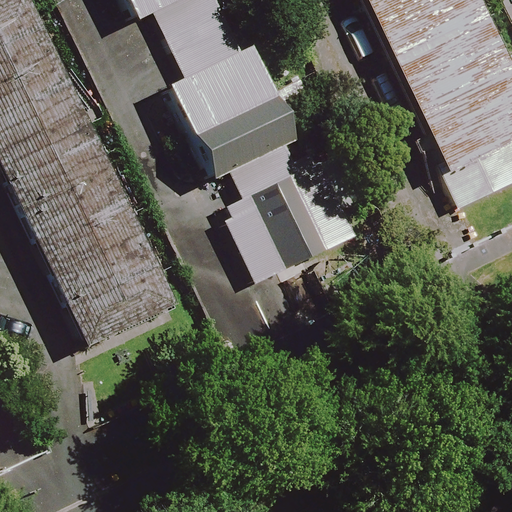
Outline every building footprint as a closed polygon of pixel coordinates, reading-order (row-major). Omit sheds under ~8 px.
[(156,317),(6,0),(0,0),(0,212),(69,358),(156,317)] [(183,0),(104,0),(119,31),(183,0)] [(511,170),(501,148),(511,142),(511,122),(452,0),(339,0),(445,216),(511,183),(511,170)] [(265,129),(234,62),(223,67),(203,24),(154,46),(174,89),(154,98),(185,165),(265,129)] [(341,245),(306,170),(208,215),(242,290),(341,245)]
